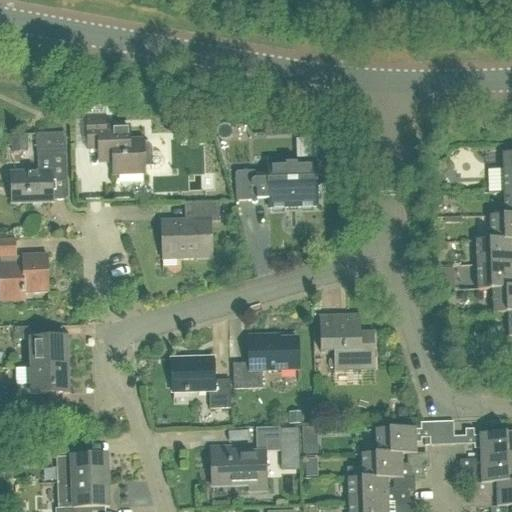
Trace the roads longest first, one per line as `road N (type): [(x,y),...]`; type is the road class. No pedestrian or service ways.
road 1 (tertiary): [(0,18),(386,84)]
road 2 (residential): [(128,333),(390,248)]
road 3 (residential): [(511,406),(439,408),(390,248)]
road 4 (residential): [(164,511),(122,372),(128,333)]
road 5 (residential): [(390,248),(386,84)]
road 6 (tertiary): [(386,84),(511,81)]
road 7 (residential): [(128,333),(105,311),(102,221)]
